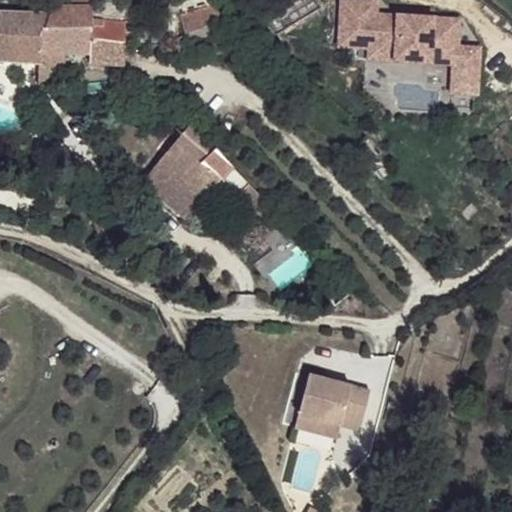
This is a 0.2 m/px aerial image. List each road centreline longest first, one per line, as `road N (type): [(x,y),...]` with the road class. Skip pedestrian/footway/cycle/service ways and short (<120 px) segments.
road 1 (residential): [(0,222),(117,275),(176,319),(396,321),(511,241)]
road 2 (unknown): [(433,291),(280,130),(246,101),(189,76)]
